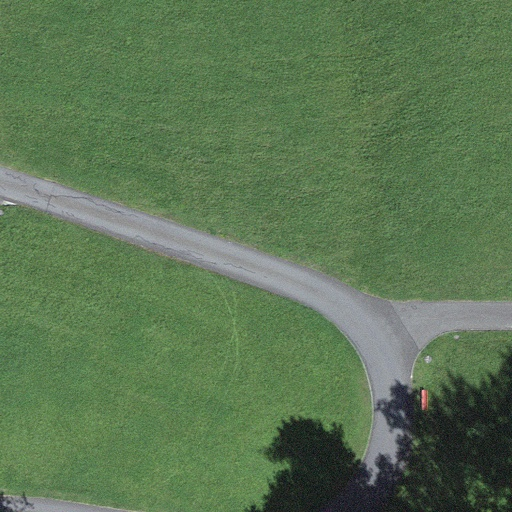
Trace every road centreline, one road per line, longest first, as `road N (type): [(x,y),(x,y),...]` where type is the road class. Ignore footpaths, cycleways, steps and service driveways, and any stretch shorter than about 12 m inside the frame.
road 1 (residential): [(0,183),(317,292),(356,315),(378,338),(390,396),(377,473),(346,511)]
road 2 (track): [(363,322),(511,316)]
